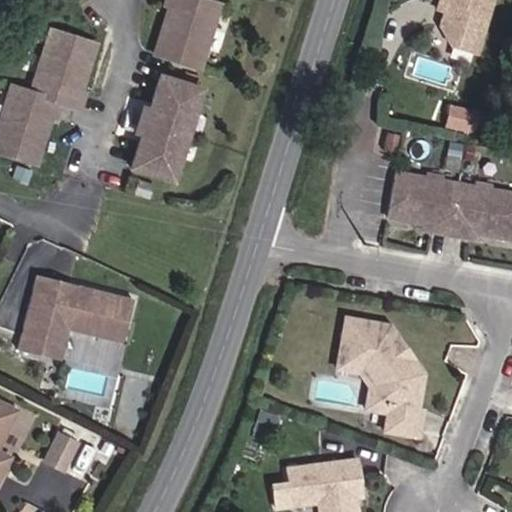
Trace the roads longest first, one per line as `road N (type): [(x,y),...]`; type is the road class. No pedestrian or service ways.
road 1 (tertiary): [(162,511),(211,408),(255,240)]
road 2 (residential): [(255,240),(511,285)]
road 3 (tertiary): [(255,240),(328,0)]
road 4 (residential): [(511,333),(448,511)]
